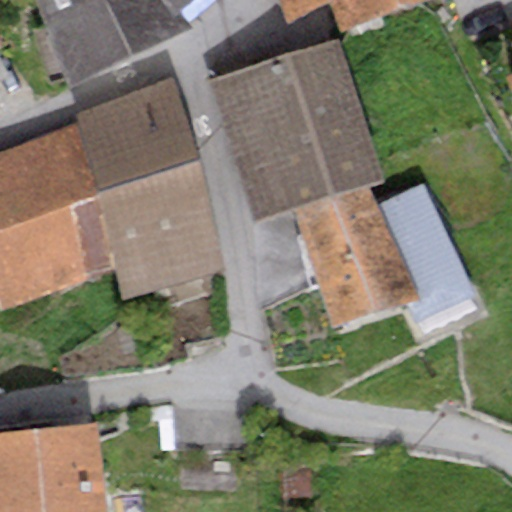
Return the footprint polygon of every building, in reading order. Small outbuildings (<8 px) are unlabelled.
[(34,0),(69,89),(189,29),(177,13),(167,0),(34,0)] [(167,0),(177,13),(192,0),(167,0)] [(280,0),(290,21),(330,1),(341,30),(421,0),(280,0)] [(337,40),(208,82),(253,220),(292,207),(366,183),(382,178),(337,40)] [(0,81),(11,77),(0,57),(0,81)] [(511,72),(503,77),(511,95),(511,72)] [(115,273),(123,303),(226,271),(171,77),(77,113),(80,125),(115,273)] [(0,310),(115,273),(80,125),(0,154),(0,310)] [(292,207),(331,329),(405,305),(417,326),(476,294),(422,183),(373,206),(366,183),(292,207)] [(104,511),(95,422),(0,432),(0,511),(104,511)]
